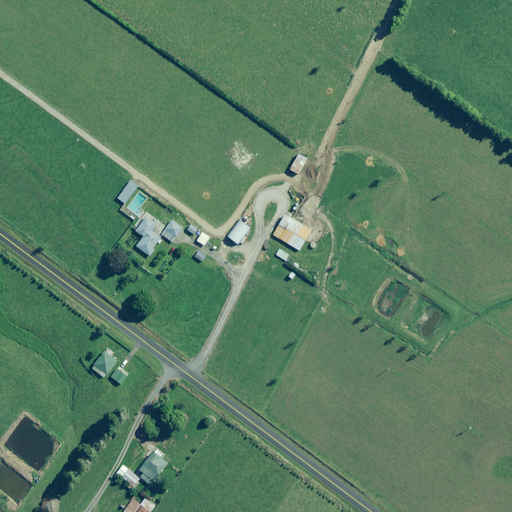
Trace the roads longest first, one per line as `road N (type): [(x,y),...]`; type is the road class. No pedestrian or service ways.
road 1 (secondary): [(371,511),(0,232)]
road 2 (track): [(65,511),(158,385)]
